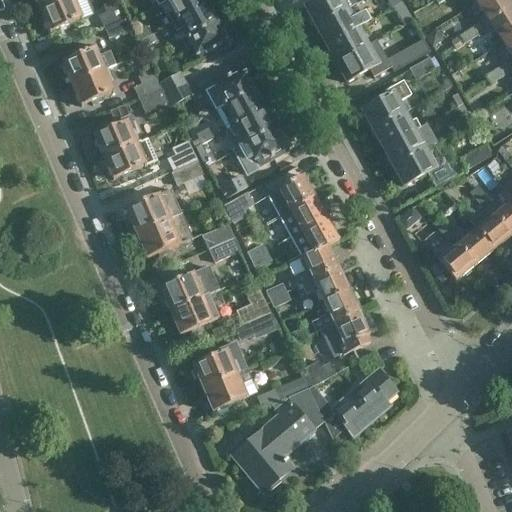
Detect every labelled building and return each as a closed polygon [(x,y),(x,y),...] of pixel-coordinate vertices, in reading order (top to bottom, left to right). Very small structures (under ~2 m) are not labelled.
[(36,0),(42,14),(72,0),(36,0)] [(74,0),(72,0),(42,14),(52,36),(84,22),(74,0)] [(153,0),(158,10),(168,4),(169,4),(176,0),(153,0)] [(202,0),(176,0),(169,4),(174,14),(164,20),(169,28),(173,26),(174,26),(207,8),(202,0)] [(324,0),(306,11),(316,30),(347,13),(357,7),(352,0),(324,0)] [(397,9),(400,8),(402,6),(398,0),(385,0),(377,5),(383,17),(397,9)] [(504,0),(485,0),(476,6),(484,17),(476,22),(478,26),(459,38),(461,43),(453,48),(456,52),(464,47),(485,34),(483,30),(489,26),(511,11),(504,0)] [(104,29),(124,20),(114,1),(102,7),(106,14),(98,19),(104,29)] [(207,8),(174,26),(178,34),(183,31),(190,42),(217,27),(207,8)] [(397,9),(383,17),(389,27),(403,20),(397,9)] [(511,11),(489,26),(502,46),(511,39),(511,11)] [(347,13),(316,30),(326,48),(363,28),(369,25),(364,16),(353,23),(347,13)] [(121,45),(133,39),(124,20),(104,29),(109,41),(118,37),(121,45)] [(217,27),(190,42),(184,45),(188,52),(193,49),(200,62),(228,46),(217,27)] [(145,50),(156,44),(148,28),(136,34),(145,50)] [(363,28),(326,48),(337,67),(368,50),(362,40),(368,37),(363,28)] [(433,32),(425,37),(437,59),(446,54),(433,32)] [(511,39),(502,46),(511,61),(511,66),(508,69),(505,65),(484,79),(487,84),(511,67),(511,39)] [(400,56),(407,68),(427,57),(421,45),(400,56)] [(64,64),(73,87),(106,73),(97,50),(64,64)] [(368,50),(337,67),(347,86),(384,66),(379,57),(373,60),(368,50)] [(415,83),(436,72),(429,60),(409,71),(415,83)] [(511,67),(487,84),(490,88),(511,73),(511,67)] [(141,86),(133,90),(138,101),(162,89),(161,85),(153,72),(138,79),(141,86)] [(106,73),(73,87),(83,109),(116,95),(106,73)] [(167,99),(188,87),(180,74),(161,85),(162,89),(167,99)] [(226,109),(227,109),(255,94),(244,74),(215,90),(222,102),(217,105),(221,112),(226,109)] [(388,99),(384,101),(385,102),(363,114),(374,133),(405,117),(404,116),(412,112),(407,102),(411,99),(404,86),(386,96),(388,99)] [(193,98),(188,87),(167,99),(172,109),(193,98)] [(459,91),(463,98),(471,94),(467,87),(459,91)] [(162,89),(138,101),(148,120),(172,109),(167,99),(162,89)] [(255,94),(227,109),(233,121),(228,124),(232,131),(265,113),(255,94)] [(469,118),(463,107),(444,117),(451,129),(469,118)] [(265,113),(232,131),(236,140),(241,137),(247,148),(276,132),(265,113)] [(97,131),(99,136),(95,137),(105,160),(138,146),(131,132),(135,130),(130,117),(97,131)] [(405,117),(374,133),(384,152),(420,132),(416,124),(410,127),(405,117)] [(202,148),(214,141),(208,130),(196,137),(202,148)] [(276,132),(247,148),(242,150),(247,159),(252,156),(258,167),(287,152),(276,132)] [(420,132),(384,152),(394,171),(425,154),(420,143),(425,140),(420,132)] [(149,141),(138,146),(105,160),(115,183),(159,164),(149,141)] [(206,157),(200,147),(195,150),(205,169),(214,164),(209,155),(206,157)] [(485,148),(478,152),(444,170),(450,182),(492,159),(485,148)] [(198,165),(198,164),(191,150),(167,160),(174,174),(171,175),(171,176),(198,165)] [(425,154),(394,171),(405,190),(441,170),(436,161),(431,164),(425,154)] [(198,165),(171,176),(177,189),(204,178),(198,165)] [(489,211),(495,219),(496,219),(511,238),(511,199),(508,195),(493,208),(479,190),(484,186),(479,180),(483,177),(488,184),(493,180),(486,169),(466,180),(474,191),(470,195),(486,214),(489,211)] [(226,202),(248,190),(241,177),(219,190),(226,202)] [(281,220),(315,201),(303,180),(269,198),(281,220)] [(128,212),(139,237),(172,223),(167,210),(174,207),(168,195),(128,212)] [(255,207),(248,195),(224,208),(233,227),(250,218),(247,212),(255,207)] [(293,241),(327,223),(315,201),(281,220),(293,241)] [(511,238),(496,219),(495,219),(477,234),(494,254),(511,239),(511,238)] [(172,223),(139,237),(149,261),(189,244),(184,232),(177,235),(172,223)] [(338,243),(327,223),(293,241),(303,260),(328,248),(338,243)] [(208,252),(235,241),(235,240),(234,241),(228,227),(201,239),(207,253),(208,252)] [(477,234),(458,249),(475,269),(494,254),(477,234)] [(214,266),(241,254),(235,241),(208,252),(214,266)] [(255,272),(272,264),(263,246),(246,255),(255,272)] [(339,271),(329,249),(328,248),(303,260),(304,261),(299,263),(304,274),(294,279),(299,290),(302,288),(339,271)] [(458,249),(440,264),(456,285),(475,269),(458,249)] [(349,293),(339,271),(302,288),(306,298),(314,294),(319,305),(323,303),(324,305),(349,293)] [(162,291),(172,315),(205,301),(200,289),(210,285),(205,272),(162,291)] [(270,303),(287,295),(283,286),(265,293),(270,303)] [(349,293),(324,305),(324,306),(320,308),(325,318),(310,325),(315,336),(328,330),(359,316),(349,293)] [(273,311),(291,303),(287,295),(270,303),(273,311)] [(205,301),(172,315),(182,339),(220,323),(214,309),(209,312),(205,301)] [(272,316),(271,316),(264,302),(238,314),(244,328),(247,326),(248,327),(272,317),(272,316)] [(359,316),(328,330),(331,337),(337,334),(339,337),(335,339),(340,349),(338,350),(342,359),(370,346),(367,339),(370,338),(359,316)] [(272,317),(248,327),(253,339),(277,329),(272,317)] [(227,355),(216,359),(214,354),(198,361),(200,366),(195,368),(205,391),(248,373),(236,345),(225,349),(227,355)] [(302,377),(302,379),(302,380),(308,393),(333,379),(336,377),(330,364),(302,377)] [(248,373),(205,391),(215,414),(248,400),(257,395),(248,373)] [(383,406),(395,395),(378,375),(331,416),(353,441),(388,411),(383,406)] [(333,379),(308,393),(316,409),(317,409),(342,395),(333,379)] [(262,412),(271,408),(308,393),(302,380),(256,399),(262,412)] [(313,436),(312,435),(324,425),(317,409),(316,409),(308,393),(271,408),(280,418),(232,460),(263,497),(292,472),(283,461),(313,436)] [(511,428),(503,432),(511,453),(511,428)]
